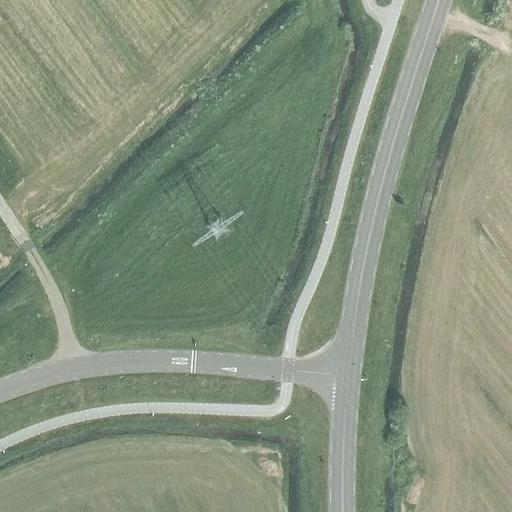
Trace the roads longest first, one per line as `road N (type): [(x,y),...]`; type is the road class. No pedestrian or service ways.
road 1 (tertiary): [(437,0),(380,186),(347,378)]
road 2 (unclassified): [(347,378),(148,361),(59,370),(0,387)]
road 3 (tertiary): [(347,378),(342,511)]
